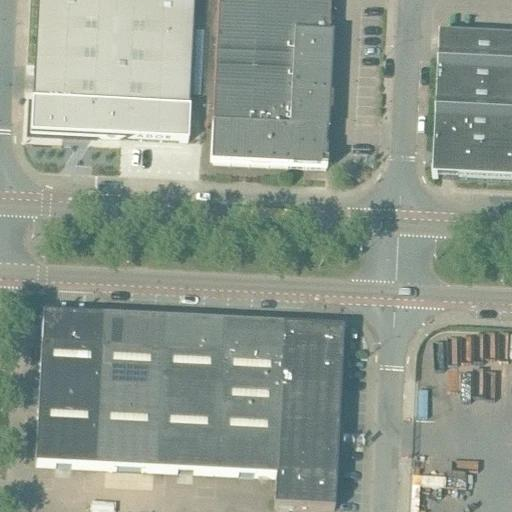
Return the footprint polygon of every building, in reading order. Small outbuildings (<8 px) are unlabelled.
[(36,0),(30,136),(187,144),(189,100),(200,100),(203,36),(192,35),(193,0),(36,0)] [(217,0),(210,167),(325,174),(331,39),(328,39),(329,0),(217,0)] [(432,181),(511,185),(511,40),(440,37),(432,181)] [(39,365),(34,470),(124,474),(131,322),(42,318),(41,348),(39,347),(39,365)] [(124,474),(214,478),(217,401),(221,327),(131,322),(124,474)] [(214,478),(273,481),(277,401),(281,330),(221,327),(217,401),(214,478)] [(273,481),(272,511),(283,511),(332,511),(338,401),(341,333),(281,330),(277,401),(273,481)]
